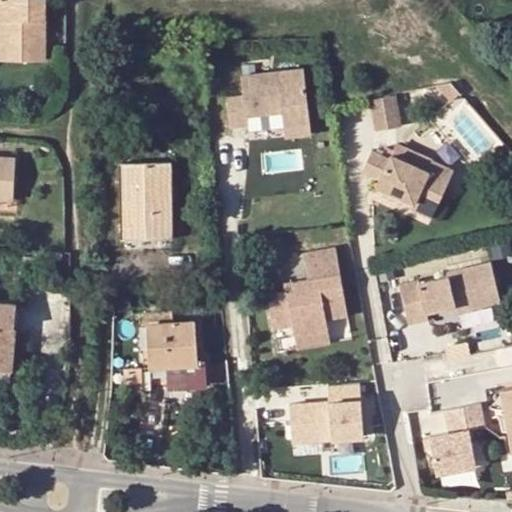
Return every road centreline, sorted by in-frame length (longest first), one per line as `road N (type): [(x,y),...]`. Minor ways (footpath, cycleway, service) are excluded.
road 1 (track): [(416,0),(511,122)]
road 2 (track): [(287,0),(137,0)]
road 3 (residential): [(217,498),(83,478)]
